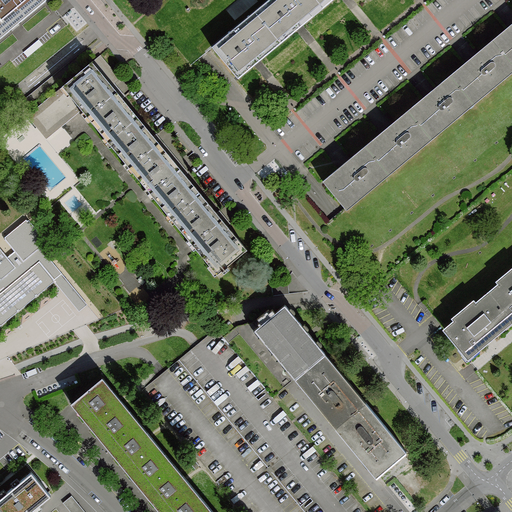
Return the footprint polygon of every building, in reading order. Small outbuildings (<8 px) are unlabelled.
[(0,0),(0,40),(46,2),(43,0),(0,0)] [(330,0),(267,0),(215,45),(242,76),(330,0)] [(511,29),(320,181),(344,210),(511,77),(511,29)] [(219,276),(249,252),(95,62),(65,87),(219,276)] [(29,118),(48,140),(80,112),(62,90),(29,118)] [(0,321),(4,326),(56,282),(81,312),(90,304),(41,248),(49,242),(30,221),(7,238),(17,252),(11,258),(0,245),(0,321)] [(511,265),(441,322),(468,356),(511,321),(511,265)] [(252,328),(376,476),(407,451),(284,303),(252,328)] [(214,511),(103,376),(71,402),(162,511),(214,511)] [(0,511),(29,511),(51,495),(33,472),(0,499),(0,511)] [(85,511),(72,495),(64,502),(71,511),(85,511)]
